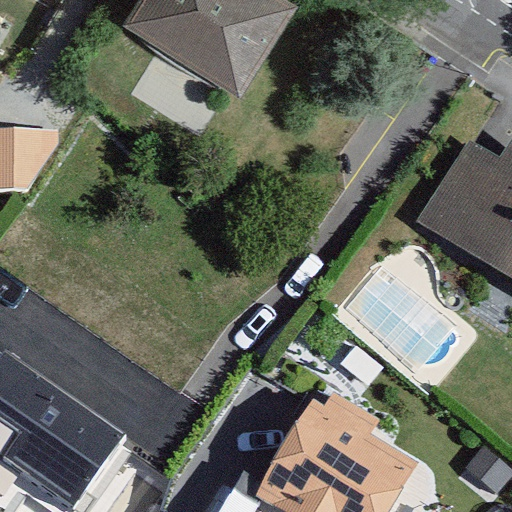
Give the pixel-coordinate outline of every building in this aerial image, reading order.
[(291,6),(280,0),(128,0),(112,28),(233,101),(291,6)] [(511,142),(480,122),(407,234),(511,302),(511,142)] [(0,195),(50,197),(52,134),(0,131),(0,195)] [(123,437),(2,352),(0,354),(0,454),(74,507),(123,437)] [(404,511),(427,475),(320,412),(260,511),(404,511)]
